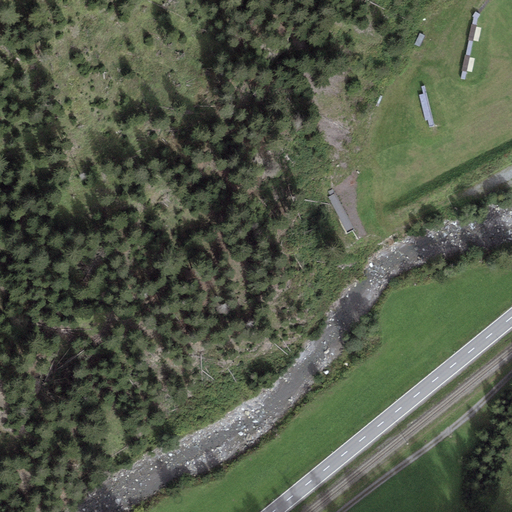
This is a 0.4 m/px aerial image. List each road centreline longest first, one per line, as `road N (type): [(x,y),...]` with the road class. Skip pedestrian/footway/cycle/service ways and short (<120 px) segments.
road 1 (secondary): [(511,321),(279,511)]
road 2 (track): [(349,511),(511,378)]
